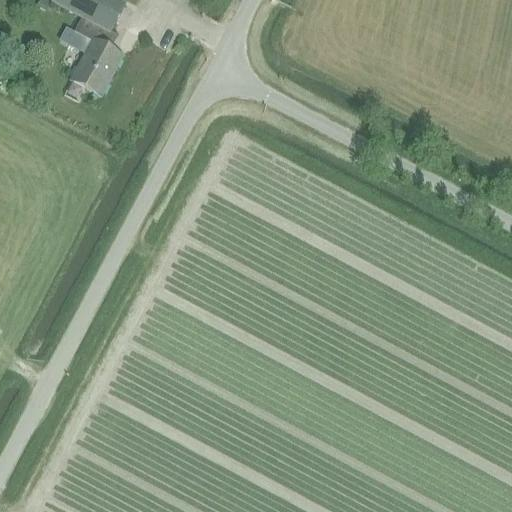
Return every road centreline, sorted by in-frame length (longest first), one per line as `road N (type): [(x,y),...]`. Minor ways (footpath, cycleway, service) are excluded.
road 1 (unclassified): [(0,473),(216,67)]
road 2 (unclassified): [(511,224),(216,67)]
